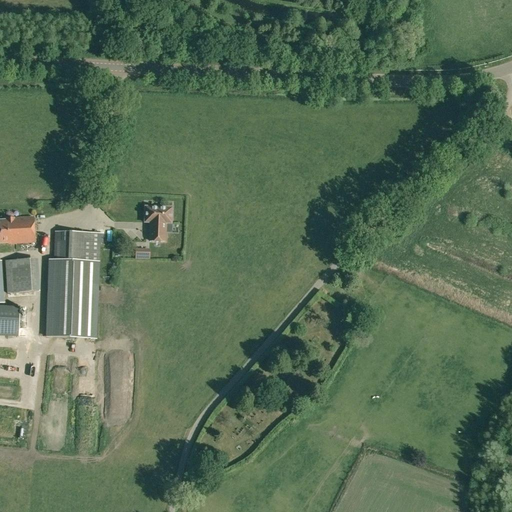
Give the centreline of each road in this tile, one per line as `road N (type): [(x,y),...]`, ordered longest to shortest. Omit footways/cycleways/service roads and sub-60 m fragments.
road 1 (unclassified): [(172,511),(203,418),(340,262),(499,114),(511,89)]
road 2 (secondary): [(0,64),(294,77)]
road 3 (secondary): [(509,69),(422,81),(294,77)]
